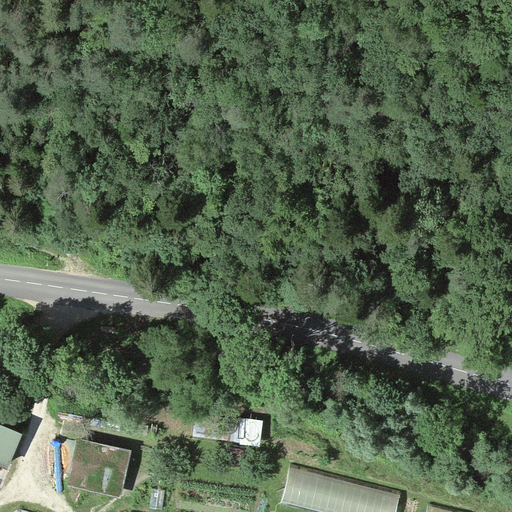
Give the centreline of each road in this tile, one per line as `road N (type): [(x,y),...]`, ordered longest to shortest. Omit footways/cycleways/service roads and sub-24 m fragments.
road 1 (secondary): [(0,278),(236,313),(511,384)]
road 2 (track): [(110,294),(80,258),(0,235)]
